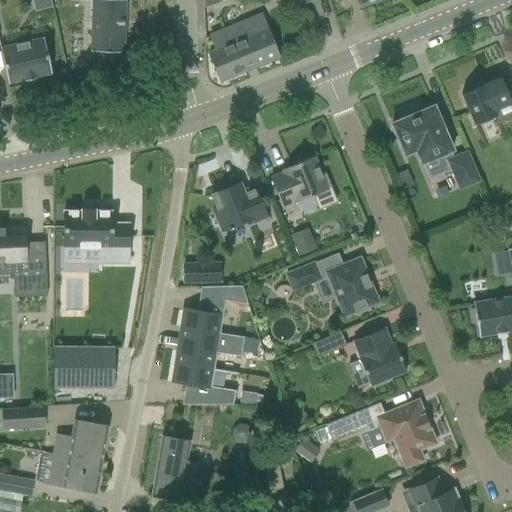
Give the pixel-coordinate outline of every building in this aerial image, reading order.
[(51,5),(50,0),(31,0),(33,9),(51,5)] [(92,0),(91,52),(123,53),(124,0),(92,0)] [(242,21),(208,35),(215,51),(209,53),(220,81),(245,71),(256,67),(279,57),(271,39),(267,29),(248,37),(242,21)] [(43,38),(0,48),(0,49),(8,84),(24,80),(25,81),(35,79),(35,78),(52,74),(43,38)] [(494,111),(511,103),(511,89),(506,92),(500,78),(479,87),(477,83),(464,89),(465,93),(461,94),(474,125),(497,116),(494,111)] [(453,158),(450,151),(452,150),(433,106),(418,113),(417,111),(406,115),(407,118),(391,124),(404,155),(416,150),(422,165),(444,155),(450,171),(458,190),(479,181),(467,152),(453,158)] [(313,157),(292,166),(294,169),(270,179),(282,207),(295,201),(296,203),(313,196),(319,209),(336,202),(324,174),(321,176),(313,157)] [(267,217),(254,187),(243,192),(239,183),(225,189),(224,187),(214,191),(215,194),(211,195),(216,208),(213,209),(222,231),(228,228),(229,230),(231,230),(231,228),(251,219),(253,223),(267,217)] [(498,228),(511,226),(511,207),(496,210),(498,228)] [(112,224),(112,212),(94,212),(94,210),(81,210),(81,212),(63,212),(63,248),(98,248),(98,262),(129,262),(129,224),(112,224)] [(16,295),(47,294),(45,252),(23,253),(23,242),(22,228),(0,229),(0,270),(15,270),(16,295)] [(317,250),(312,237),(294,244),(299,257),(317,250)] [(359,259),(341,266),(326,272),(344,316),(354,311),(356,315),(368,310),(367,306),(377,302),(371,286),(371,285),(367,275),(366,275),(359,259)] [(291,292),(322,279),(314,262),(284,274),(291,292)] [(208,263),(181,264),(181,284),(209,283),(208,263)] [(220,337),(220,334),(225,301),(248,305),(242,286),(201,287),(197,310),(183,308),(180,326),(200,329),(199,334),(220,337)] [(506,332),(511,331),(511,297),(473,304),(474,310),(470,311),(472,324),(476,323),(479,337),(496,334),(497,335),(506,333),(506,332)] [(244,337),(220,334),(220,337),(199,334),(200,329),(180,326),(174,365),(194,368),(194,364),(215,367),(217,353),(240,357),(241,352),(244,337)] [(384,328),(353,341),(360,357),(359,358),(359,359),(369,384),(370,386),(375,384),(376,387),(387,383),(386,379),(406,371),(398,353),(395,354),(391,345),(384,328)] [(318,357),(346,346),(340,332),(313,344),(318,357)] [(258,340),(244,337),(241,352),(256,354),(258,340)] [(114,388),(114,348),(54,348),(54,388),(114,388)] [(194,368),(174,365),(171,383),(185,385),(182,405),(233,405),(235,391),(211,387),(215,367),(194,364),(194,368)] [(11,372),(0,372),(0,396),(12,396),(11,372)] [(241,392),(239,402),(255,404),(257,394),(241,392)] [(424,416),(418,401),(384,415),(379,403),(325,425),(331,442),(359,431),(360,435),(380,427),(381,430),(389,427),(405,467),(422,460),(418,450),(435,443),(429,428),(424,416)] [(43,426),(42,407),(1,410),(3,428),(43,426)] [(300,408),(289,418),(297,427),(308,418),(300,408)] [(72,436),(68,456),(101,462),(107,427),(75,421),(72,436)] [(188,441),(162,436),(151,495),(188,502),(194,465),(184,464),(188,441)] [(294,450),(311,462),(319,451),(302,439),(294,450)] [(275,446),(235,453),(238,474),(266,469),(278,467),(275,446)] [(43,452),(37,481),(50,484),(96,492),(101,462),(68,456),(43,452)] [(0,498),(21,502),(22,494),(30,496),(33,480),(0,474),(0,498)] [(437,478),(408,490),(414,505),(408,508),(409,511),(463,511),(458,499),(454,500),(450,491),(443,494),(437,478)] [(330,491),(311,498),(316,511),(319,511),(336,506),(330,491)] [(381,491),(353,502),(357,511),(372,511),(387,506),(381,491)] [(291,504),(293,511),(308,511),(305,499),(291,504)]
